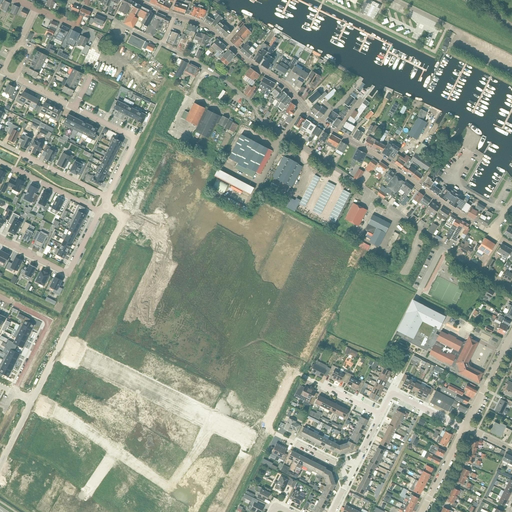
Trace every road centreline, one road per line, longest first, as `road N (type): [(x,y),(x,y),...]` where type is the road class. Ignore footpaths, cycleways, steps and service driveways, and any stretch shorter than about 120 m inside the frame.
road 1 (residential): [(212,421),(169,487),(31,400)]
road 2 (tertiary): [(492,234),(302,105)]
road 3 (residential): [(442,244),(285,133)]
road 4 (residential): [(201,345),(270,377),(241,436),(212,421)]
road 5 (residential): [(212,421),(59,347)]
road 6 (tertiary): [(302,105),(207,27),(174,15)]
road 7 (residential): [(285,133),(223,80),(162,45)]
road 8 (residential): [(98,211),(68,272),(0,239)]
road 9 (residential): [(13,392),(48,320),(0,296)]
road 10 (residential): [(117,229),(59,347)]
road 11 (residential): [(74,107),(134,139),(106,195)]
road 12 (residential): [(183,260),(232,284),(201,345)]
